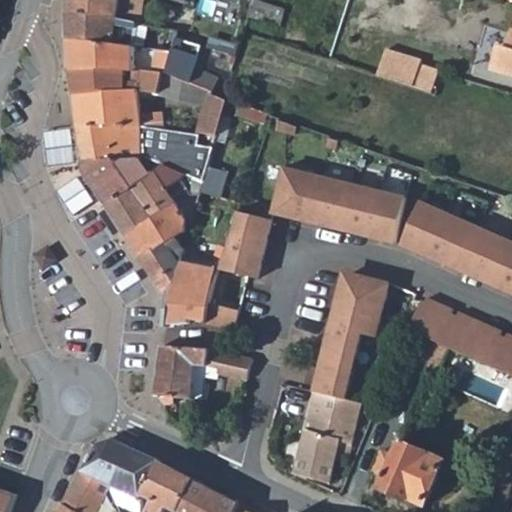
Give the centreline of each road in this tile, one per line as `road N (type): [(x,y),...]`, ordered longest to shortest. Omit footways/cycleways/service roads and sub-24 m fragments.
road 1 (residential): [(241,476),(290,273),(306,251),(325,246),(395,265),(511,312)]
road 2 (residential): [(0,191),(15,230),(12,279),(24,339),(75,401)]
road 3 (residential): [(241,476),(75,401)]
road 4 (unknown): [(403,383),(349,511)]
road 5 (residential): [(29,511),(75,401)]
